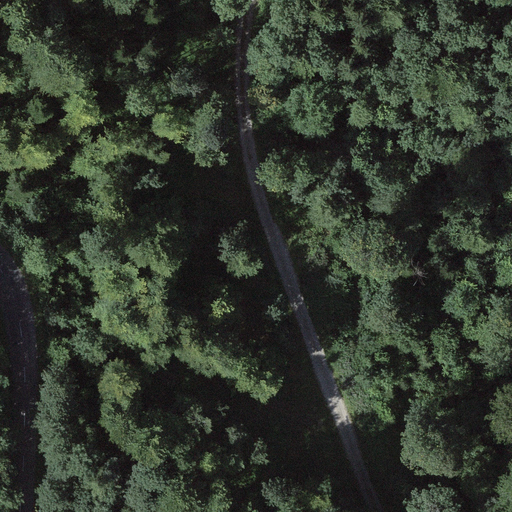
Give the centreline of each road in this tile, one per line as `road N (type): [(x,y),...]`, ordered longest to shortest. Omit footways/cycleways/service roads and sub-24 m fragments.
road 1 (track): [(251,0),(241,92),(247,143),(380,511)]
road 2 (tertiary): [(0,264),(18,293),(24,340),(22,511)]
